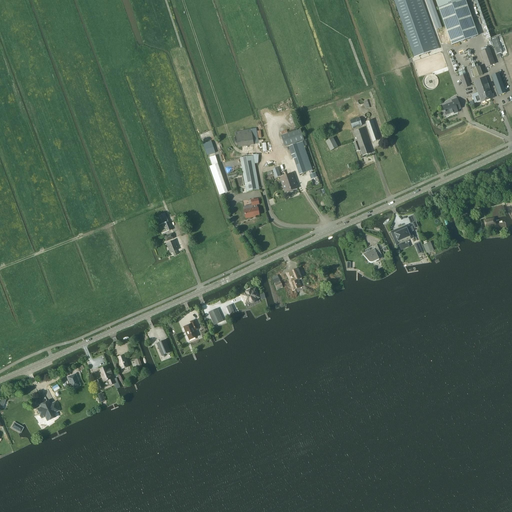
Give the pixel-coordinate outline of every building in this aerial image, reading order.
[(421,0),(393,0),(399,14),(414,58),(439,49),(423,4),(421,0)] [(437,0),(453,44),(477,36),(464,0),(437,0)] [(486,67),(495,64),(490,49),(481,52),(486,67)] [(475,77),(482,75),(480,68),(472,70),(475,77)] [(464,69),(458,71),(464,89),(470,87),(466,74),(464,69)] [(498,96),(506,93),(499,73),(491,76),(498,96)] [(485,78),(473,82),(478,97),(475,98),(477,103),(480,102),(480,103),(493,99),(485,78)] [(446,115),(457,111),(456,110),(460,108),(457,98),(451,100),(452,102),(442,106),(446,115)] [(359,118),(349,121),(352,129),(362,126),(359,118)] [(372,120),(366,122),(373,142),(379,140),(372,120)] [(238,132),(235,132),(236,135),(238,148),(254,145),(252,132),(251,129),(238,132)] [(371,153),(363,129),(354,132),(357,141),(353,143),(356,152),(360,150),(362,156),(371,153)] [(281,136),(285,147),(304,141),(300,130),(281,136)] [(333,138),(325,142),(331,151),(338,147),(333,138)] [(211,141),(203,144),(207,156),(209,155),(215,153),(211,141)] [(312,170),(302,142),(288,147),(293,159),(294,159),(299,175),(312,170)] [(216,155),(210,158),(213,166),(210,167),(214,181),(220,195),(228,192),(218,164),(219,164),(216,155)] [(240,158),(246,193),(259,190),(253,156),(240,158)] [(278,167),(272,169),(275,178),(281,176),(278,167)] [(285,193),(291,191),(297,189),(292,174),(280,178),(285,193)] [(257,207),(257,205),(259,204),(258,199),(251,200),(252,206),(252,208),(244,210),(246,219),(253,217),(252,217),(259,215),(258,207),(257,207)] [(157,216),(158,217),(160,225),(168,222),(165,213),(157,216)] [(496,225),(496,224),(494,218),(483,220),(485,228),(496,225)] [(185,233),(183,227),(184,227),(181,220),(175,222),(177,229),(178,229),(181,235),(185,233)] [(160,225),(158,225),(161,234),(172,230),(169,222),(168,222),(160,225)] [(408,225),(393,231),(399,245),(414,238),(408,225)] [(166,241),(174,238),(172,233),(164,236),(166,241)] [(178,254),(176,251),(178,250),(174,240),(166,243),(170,253),(173,252),(174,256),(178,254)] [(430,242),(423,245),(426,253),(434,250),(430,242)] [(366,253),(363,254),(369,262),(370,263),(373,263),(383,258),(377,245),(373,247),(365,250),(366,253)] [(298,269),(286,274),(293,291),(302,287),(299,280),(302,279),(298,269)] [(277,291),(283,288),(280,281),(274,284),(277,291)] [(256,288),(240,295),(245,305),(260,298),(256,288)] [(215,325),(222,322),(217,310),(210,313),(215,325)] [(189,341),(190,340),(198,337),(195,331),(198,330),(194,320),(190,322),(191,324),(184,327),(189,341)] [(162,356),(170,353),(165,340),(157,344),(162,356)] [(122,370),(128,367),(124,355),(117,357),(122,370)] [(101,380),(96,381),(99,389),(104,387),(102,383),(103,382),(103,383),(113,379),(111,375),(113,375),(110,369),(109,369),(108,366),(99,369),(101,374),(100,374),(102,380),(101,380)] [(68,377),(73,389),(80,387),(76,374),(68,377)] [(105,391),(101,393),(103,398),(117,393),(114,385),(104,389),(105,391)] [(37,409),(42,419),(45,418),(47,422),(50,420),(50,421),(51,421),(52,421),(52,420),(53,420),(53,419),(56,418),(54,414),(58,412),(54,403),(49,405),(48,402),(40,405),(41,408),(37,409)] [(14,422),(11,427),(18,432),(21,433),(24,428),(21,426),(14,422)]
